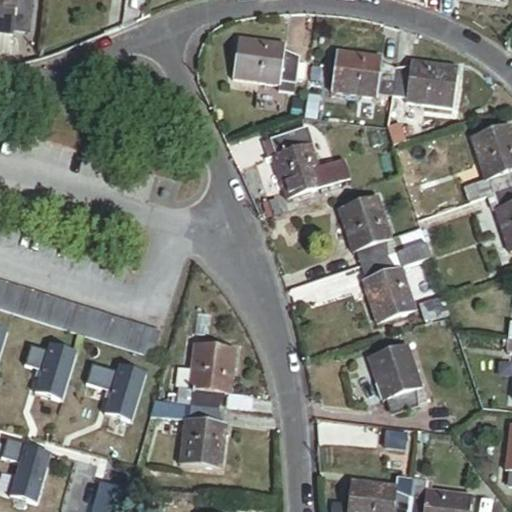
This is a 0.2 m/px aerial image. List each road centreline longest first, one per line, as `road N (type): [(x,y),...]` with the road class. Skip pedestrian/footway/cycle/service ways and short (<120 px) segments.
road 1 (residential): [(260,288),(214,243),(173,224),(0,170)]
road 2 (residential): [(260,288),(160,30)]
road 3 (residential): [(298,0),(371,6),(429,25),(490,52),(511,74)]
road 4 (residential): [(299,511),(293,418),(260,288)]
road 5 (residential): [(0,87),(160,30)]
road 6 (residential): [(160,30),(225,9),(297,0)]
